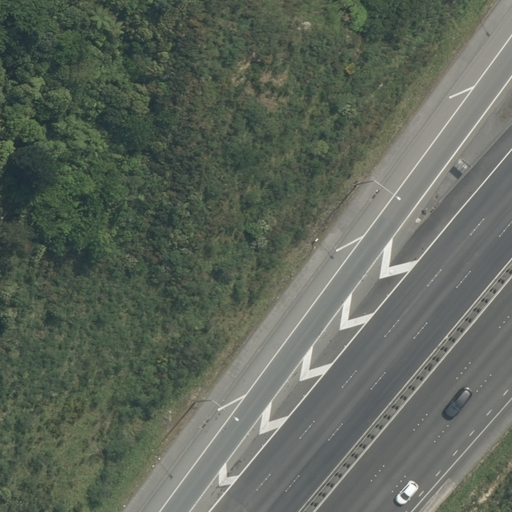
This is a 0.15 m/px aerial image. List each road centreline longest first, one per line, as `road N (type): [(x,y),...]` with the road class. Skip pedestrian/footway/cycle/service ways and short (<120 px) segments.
road 1 (trunk): [(170,511),(511,56)]
road 2 (trunk): [(257,511),(511,223)]
road 3 (trunk): [(511,341),(365,511)]
